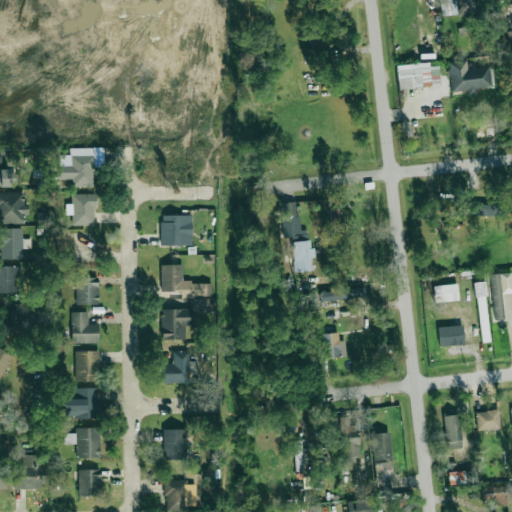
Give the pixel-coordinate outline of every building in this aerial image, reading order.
[(439,0),(441,17),(457,15),(455,0),(439,0)] [(421,50),(421,11),(413,11),(413,50),(421,50)] [(503,30),(503,13),(490,13),(490,30),(503,30)] [(398,88),(431,86),(430,68),(397,70),(398,88)] [(490,89),(488,68),(449,71),(450,92),(490,89)] [(60,179),(73,180),(73,186),(94,186),(94,166),(100,166),(100,159),(106,159),(106,148),(72,148),(72,155),(60,155),(60,179)] [(0,223),(24,223),(23,214),(28,214),(28,204),(24,204),(24,192),(0,192),(0,223)] [(96,194),(72,194),(72,225),(96,225),(96,194)] [(281,236),(298,236),(298,203),(281,203),(281,236)] [(472,215),(495,216),(495,204),(472,203),(472,215)] [(339,225),(338,209),(330,209),(331,226),(339,225)] [(183,246),(183,215),(160,215),(160,246),(183,246)] [(265,221),(255,222),(256,264),(266,264),(265,221)] [(0,233),(0,260),(23,260),(23,248),(30,248),(30,239),(22,239),(22,228),(0,228),(0,233)] [(315,269),(312,240),(291,242),(294,271),(315,269)] [(181,265),(160,265),(160,295),(211,295),(211,283),(181,283),(181,265)] [(0,292),(17,292),(17,266),(0,266),(0,292)] [(495,321),(505,319),(498,273),(489,274),(495,321)] [(98,305),(98,277),(76,277),(75,304),(98,305)] [(434,301),(452,301),(452,286),(434,286),(434,301)] [(339,303),(338,289),(313,291),(314,305),(339,303)] [(488,342),(486,296),(478,297),(480,342),(488,342)] [(206,311),(206,299),(191,300),(191,312),(206,311)] [(20,304),(0,305),(1,333),(21,333),(20,304)] [(161,309),(161,339),(183,339),(183,309),(161,309)] [(327,326),(327,309),(317,310),(317,326),(327,326)] [(87,312),(70,312),(71,343),(98,343),(98,323),(88,324),(87,312)] [(437,327),(438,346),(462,345),(461,326),(437,327)] [(361,347),(360,330),(335,331),(336,348),(361,347)] [(346,356),(344,340),(338,341),(338,332),(321,334),(323,359),(346,356)] [(0,380),(12,355),(0,349),(0,380)] [(74,351),(75,381),(99,381),(98,351),(74,351)] [(163,364),(163,384),(189,384),(189,352),(172,352),(172,364),(163,364)] [(96,387),(72,388),(72,398),(64,398),(64,418),(96,418),(96,387)] [(476,431),(500,429),(499,410),(474,412),(476,431)] [(446,443),(461,441),(457,415),(442,417),(446,443)] [(358,428),(348,429),(348,418),(339,418),(340,463),(358,463),(358,428)] [(100,428),(76,427),(75,434),(64,434),(64,443),(76,444),(76,458),(99,458),(100,428)] [(186,461),(186,429),(163,429),(163,461),(186,461)] [(373,460),(391,459),(389,433),(372,434),(373,460)] [(293,439),(296,471),(309,469),(307,449),(302,449),(301,438),(293,439)] [(45,488),(44,463),(38,463),(37,455),(22,455),(23,462),(13,463),(14,489),(45,488)] [(375,463),(376,486),(392,486),(392,463),(375,463)] [(369,465),(356,465),(356,481),(369,481),(369,465)] [(77,496),(99,497),(100,470),(78,469),(77,496)] [(467,471),(449,472),(449,483),(468,483),(467,471)] [(186,511),(186,480),(163,480),(163,511),(186,511)] [(511,486),(482,487),(483,503),(495,502),(495,506),(511,505),(511,486)] [(375,511),(374,499),(347,501),(348,511),(375,511)]
